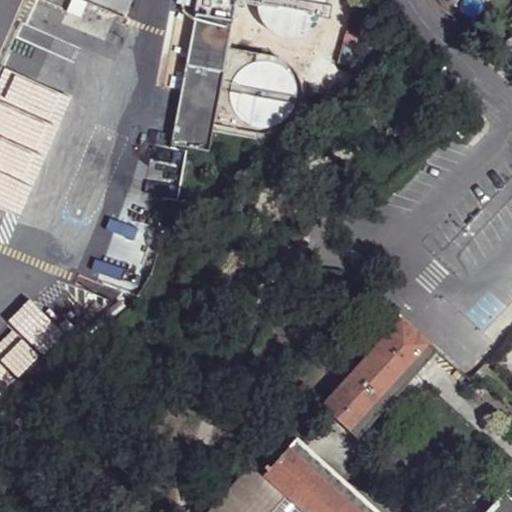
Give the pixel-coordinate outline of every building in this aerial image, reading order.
[(0,0),(0,53),(23,0),(0,0)] [(78,0),(125,20),(133,0),(78,0)] [(199,0),(177,147),(217,153),(221,127),(269,135),(275,135),(286,132),(295,127),(303,119),(309,106),(310,101),(310,90),(308,79),(300,67),(291,60),(280,56),(233,49),(240,0),(199,0)] [(259,0),(260,6),(262,13),(268,23),(276,30),(282,33),(289,35),(296,35),(303,33),(313,28),(318,23),(322,18),(326,7),(325,0),(259,0)] [(14,42),(0,75),(0,105),(57,130),(82,71),(14,42)] [(343,44),(338,63),(351,67),(357,48),(343,44)] [(168,202),(184,205),(193,153),(176,151),(168,202)] [(31,185),(0,172),(0,225),(13,230),(31,185)] [(0,400),(88,326),(54,287),(0,333),(0,400)] [(378,341),(320,406),(347,431),(427,343),(400,318),(397,319),(378,302),(358,323),(378,341)] [(354,437),(355,438),(413,373),(425,361),(434,350),(427,343),(347,431),(354,437)] [(373,511),(293,439),(261,474),(301,511),(373,511)] [(270,511),(285,497),(261,474),(249,465),(249,464),(205,511),(270,511)] [(511,511),(511,500),(502,492),(483,511),(511,511)]
